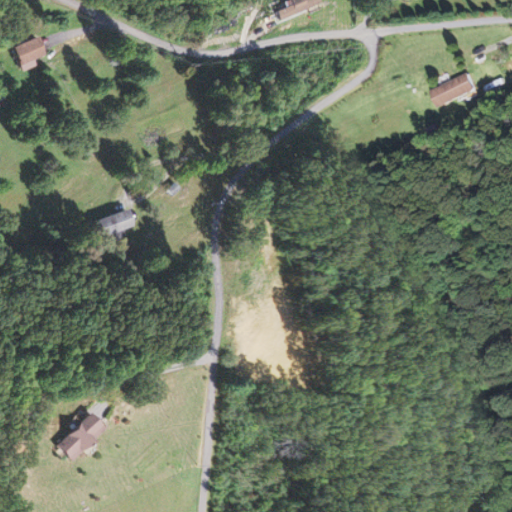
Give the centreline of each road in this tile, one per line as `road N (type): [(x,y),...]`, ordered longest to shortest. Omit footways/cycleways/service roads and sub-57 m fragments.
road 1 (residential): [(369,32),(365,77),(251,160),(213,223),(218,297),(201,511)]
road 2 (residential): [(511,20),(293,38),(211,59),(183,57),(48,0)]
